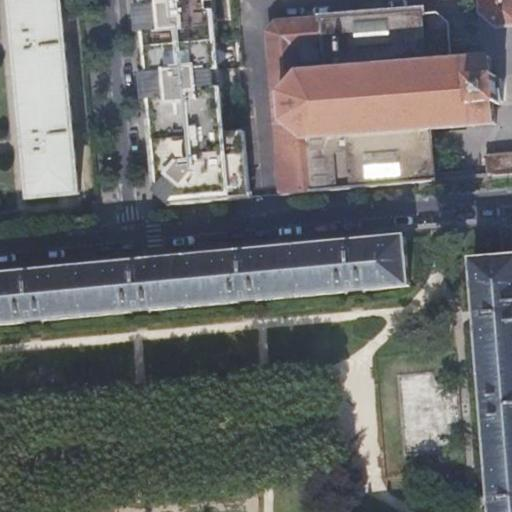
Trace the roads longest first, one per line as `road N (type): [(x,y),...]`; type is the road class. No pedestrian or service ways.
road 1 (residential): [(130,235),(511,202)]
road 2 (residential): [(130,235),(108,0)]
road 3 (unknown): [(270,223),(249,30),(261,0)]
road 4 (residential): [(0,246),(130,235)]
